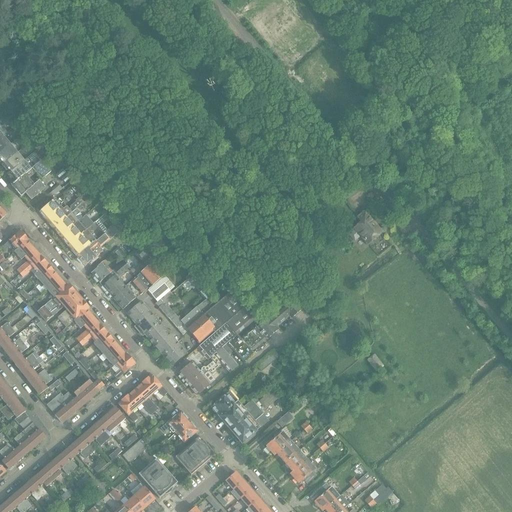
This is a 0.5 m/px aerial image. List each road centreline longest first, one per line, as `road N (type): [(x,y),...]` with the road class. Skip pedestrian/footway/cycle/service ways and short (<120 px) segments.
road 1 (track): [(418,233),(453,109),(511,64)]
road 2 (residential): [(148,362),(20,212)]
road 3 (residential): [(236,460),(148,362)]
